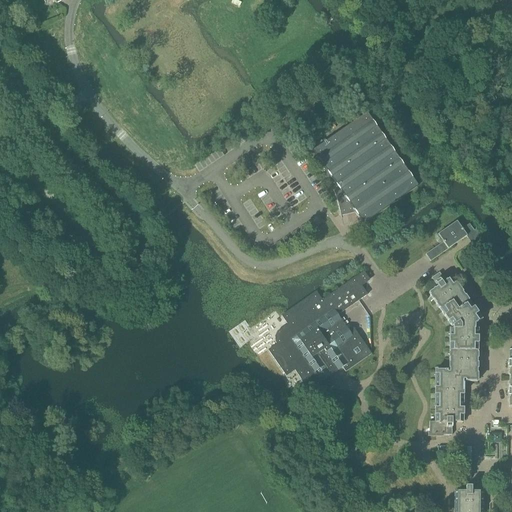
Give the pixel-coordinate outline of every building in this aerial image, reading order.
[(417,187),(366,114),(323,145),(321,142),(307,152),(330,185),(336,198),(342,219),(343,219),(341,212),(348,210),(350,213),(354,212),(363,225),(417,187)] [(456,222),(438,235),(443,243),(425,255),(430,262),(466,237),(471,244),(481,236),(476,230),(474,231),(469,224),(462,230),(456,222)] [(294,371),(312,396),(329,384),(323,375),(339,364),(345,373),(371,355),(368,351),(377,346),(368,334),(360,339),(353,329),(344,335),(333,319),(367,295),(359,284),(367,278),(363,272),(321,301),(315,293),(281,317),(287,325),(277,332),(275,337),(275,343),(276,345),(268,351),(286,377),(294,371)] [(437,288),(428,294),(453,328),(453,330),(450,330),(449,372),(447,372),(447,371),(435,370),(434,422),(429,422),(429,435),(451,435),(451,423),(463,423),(463,382),(477,382),(478,330),(475,330),(475,325),(482,320),(451,278),(442,284),(439,280),(442,278),(439,273),(431,279),(437,288)] [(471,492),(471,487),(465,487),(465,492),(454,492),(453,511),(481,511),(482,492),(471,492)]
